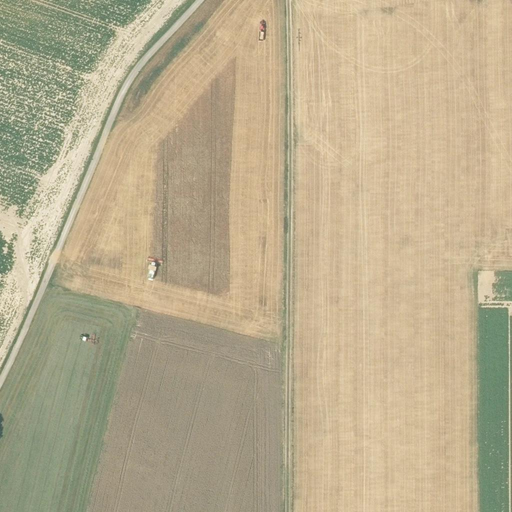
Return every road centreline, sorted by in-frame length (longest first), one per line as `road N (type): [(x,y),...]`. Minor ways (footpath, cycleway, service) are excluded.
road 1 (track): [(287,511),(287,0)]
road 2 (unclassified): [(0,382),(122,92),(200,0)]
